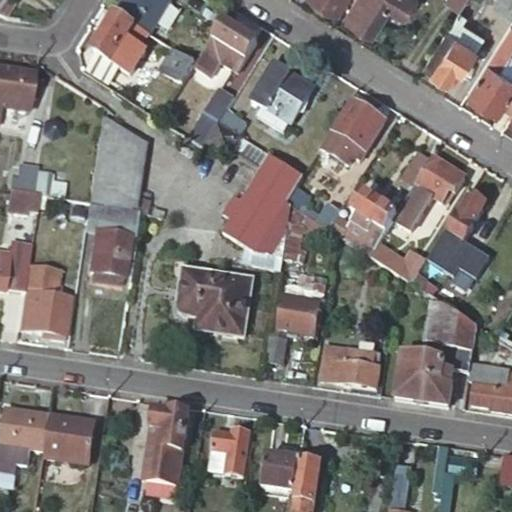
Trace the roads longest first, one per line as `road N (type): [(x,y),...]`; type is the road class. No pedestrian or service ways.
road 1 (residential): [(0,360),(511,437)]
road 2 (residential): [(251,0),(511,161)]
